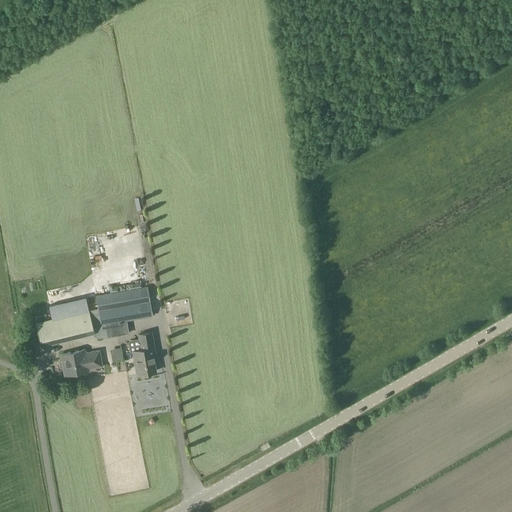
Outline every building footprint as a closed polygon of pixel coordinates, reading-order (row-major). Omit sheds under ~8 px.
[(122,178),(135,176),(134,168),(121,170),(122,178)] [(121,188),(117,172),(100,176),(102,185),(110,183),(112,191),(121,188)] [(116,326),(123,325),(122,322),(152,316),(132,200),(95,207),(94,202),(80,204),(81,210),(80,210),(97,307),(94,308),(98,329),(99,328),(100,329),(116,326)] [(98,329),(94,308),(88,310),(84,297),(48,307),(52,319),(35,324),(40,344),(98,329)] [(155,356),(151,332),(138,335),(140,344),(144,343),(145,349),(133,351),(137,375),(155,371),(152,357),(155,356)] [(85,371),(85,368),(98,365),(95,350),(82,353),(81,350),(60,354),(64,375),(85,371)]
